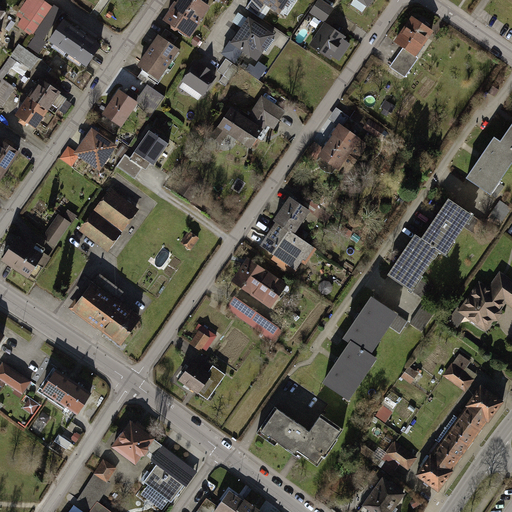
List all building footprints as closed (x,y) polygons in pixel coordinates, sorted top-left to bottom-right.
[(63,11),(43,0),(28,0),(15,22),(45,40),(63,11)] [(217,10),(202,0),(186,0),(172,22),(198,39),(217,10)] [(297,0),(266,0),(287,15),(297,0)] [(337,11),(321,0),(313,12),(329,22),(337,11)] [(13,10),(0,1),(0,49),(11,34),(1,27),(13,10)] [(443,31),(418,16),(401,42),(408,47),(422,56),(425,58),(443,31)] [(283,37),(256,18),(238,43),(258,57),(263,50),(270,55),(283,37)] [(110,48),(70,22),(56,43),(96,70),(110,48)] [(349,37),(328,24),(314,46),(334,59),(349,37)] [(188,51),(166,37),(146,68),(168,83),(188,51)] [(247,51),(233,43),(225,55),(239,64),(247,51)] [(22,44),(7,65),(26,78),(40,57),(22,44)] [(422,56),(408,47),(394,69),(408,78),(422,56)] [(233,64),(226,60),(219,72),(226,76),(233,64)] [(221,80),(200,64),(187,82),(208,98),(221,80)] [(0,79),(0,103),(8,107),(16,85),(0,79)] [(69,96),(49,81),(24,116),(44,131),(69,96)] [(147,106),(126,91),(110,115),(130,129),(147,106)] [(291,111),(267,95),(254,114),(278,131),(291,111)] [(240,108),(235,114),(216,138),(226,145),(236,133),(261,152),(274,135),(240,108)] [(388,131),(371,120),(364,129),(382,140),(388,131)] [(368,140),(343,125),(322,159),(347,174),(368,140)] [(511,125),(501,143),(511,150),(511,125)] [(126,148),(100,130),(83,154),(109,172),(126,148)] [(171,145),(149,130),(130,158),(126,155),(118,167),(135,178),(142,168),(146,170),(150,165),(155,168),(171,145)] [(511,163),(511,150),(501,143),(493,138),(466,179),(491,195),(511,163)] [(27,155),(5,139),(0,146),(0,189),(2,191),(27,155)] [(145,211),(114,189),(83,231),(114,254),(145,211)] [(318,212),(294,197),(263,245),(303,271),(319,247),(302,236),(318,212)] [(449,199),(422,239),(438,249),(445,254),(472,214),(449,199)] [(511,209),(511,207),(501,201),(487,222),(499,230),(511,209)] [(75,224),(59,214),(44,238),(60,248),(75,224)] [(202,240),(191,233),(184,244),(195,252),(202,240)] [(438,249),(422,239),(414,234),(388,274),(411,289),(438,249)] [(45,256),(19,238),(3,262),(29,280),(45,256)] [(295,283),(252,255),(235,281),(278,309),(295,283)] [(492,286),(482,279),(461,311),(490,331),(509,303),(511,304),(511,275),(503,270),(492,286)] [(150,317),(101,283),(82,311),(131,345),(150,317)] [(352,341),(369,353),(396,312),(373,297),(346,338),(352,341)] [(234,298),(226,312),(278,341),(286,327),(234,298)] [(423,331),(434,316),(423,308),(412,323),(423,331)] [(394,329),(401,333),(408,321),(400,317),(394,329)] [(0,352),(12,333),(0,325),(0,352)] [(213,337),(202,330),(193,344),(204,351),(213,337)] [(376,357),(369,353),(352,341),(325,382),(349,398),(376,357)] [(468,367),(472,361),(460,353),(444,376),(467,392),(479,374),(468,367)] [(34,380),(6,361),(0,369),(0,376),(25,393),(34,380)] [(218,374),(196,361),(185,380),(207,393),(218,374)] [(99,392),(63,369),(50,389),(86,413),(99,392)] [(510,401),(482,383),(421,473),(448,491),(510,401)] [(310,430),(277,407),(259,433),(299,461),(304,454),(321,466),(346,430),(322,413),(310,430)] [(162,436),(137,418),(119,445),(143,462),(162,436)] [(392,474),(401,463),(409,470),(419,458),(398,441),(379,463),(392,474)] [(120,467),(105,458),(79,500),(91,508),(88,511),(114,511),(116,510),(100,499),(120,467)] [(181,474),(161,460),(146,482),(174,501),(192,476),(183,470),(181,474)] [(396,511),(409,494),(384,476),(360,509),(364,511),(396,511)] [(268,507),(236,488),(222,511),(223,511),(267,511),(266,511),(268,507)] [(214,511),(220,505),(208,497),(198,511),(214,511)]
